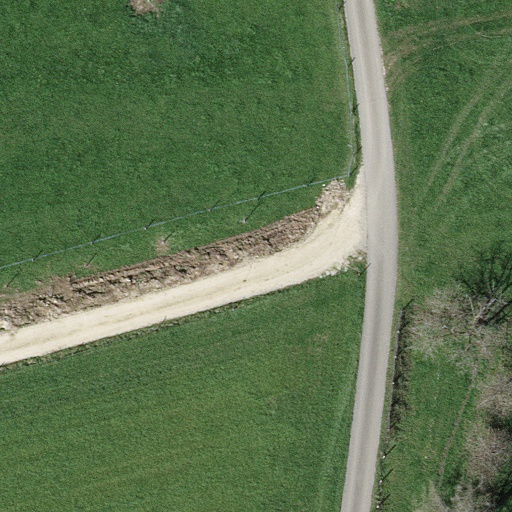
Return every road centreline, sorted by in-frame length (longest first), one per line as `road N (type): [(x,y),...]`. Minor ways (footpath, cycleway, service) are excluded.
road 1 (track): [(345,511),(380,139),(356,0)]
road 2 (track): [(376,207),(271,287),(0,359)]
